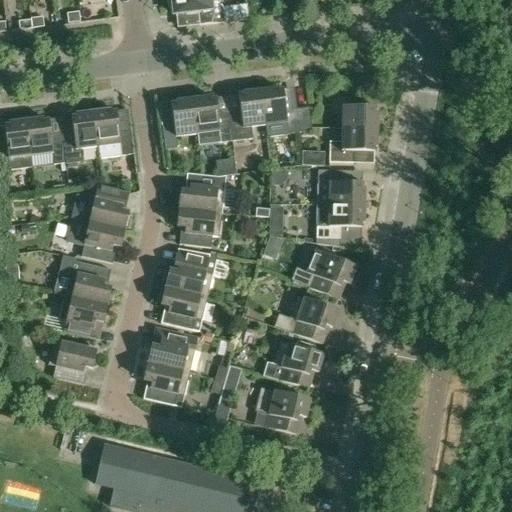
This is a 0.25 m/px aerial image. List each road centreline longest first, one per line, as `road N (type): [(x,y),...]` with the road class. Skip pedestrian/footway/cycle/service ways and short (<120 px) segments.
road 1 (residential): [(361,471),(110,412),(113,363),(151,230),(139,67)]
road 2 (tertiary): [(361,471),(435,39)]
road 3 (residential): [(139,67),(316,41),(435,39)]
road 4 (residential): [(0,84),(139,67)]
